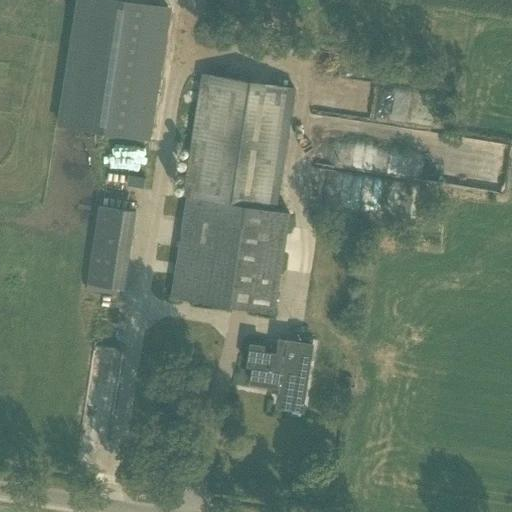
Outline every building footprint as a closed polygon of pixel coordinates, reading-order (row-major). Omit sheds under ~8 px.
[(167,8),(116,0),(80,0),(60,127),(147,140),(167,8)] [(289,213),(277,211),(296,89),(201,73),(182,197),(186,198),(171,298),(274,314),(289,213)] [(431,128),(436,96),(409,92),(404,124),(431,128)] [(422,175),(504,188),(511,147),(433,135),(429,156),(425,155),(422,175)] [(380,179),(373,209),(412,217),(419,188),(380,179)] [(94,207),(85,287),(122,292),(132,211),(94,207)] [(248,366),(253,367),(250,384),(280,389),(281,383),(288,384),(284,409),(302,412),(313,343),(279,338),(276,354),(264,352),(265,347),(251,345),(248,366)]
